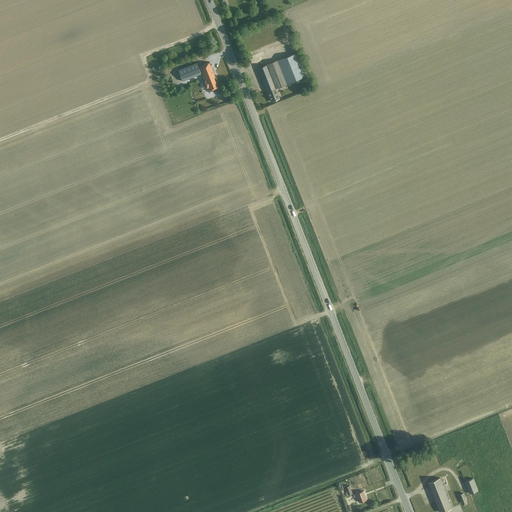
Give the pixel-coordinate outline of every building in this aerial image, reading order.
[(305,76),(296,53),(258,68),(267,91),(275,88),(305,76)] [(199,66),(198,62),(179,70),(183,81),(202,73),(209,91),(214,89),(215,92),(219,90),(214,77),(215,77),(209,62),(199,66)] [(279,98),(275,88),(267,91),(271,101),(279,98)] [(440,478),(428,483),(440,511),(441,511),(452,508),(440,478)] [(473,478),(465,481),(470,494),(478,490),(473,478)] [(364,491),(357,493),(358,496),(356,497),(357,499),(359,499),(360,502),(367,500),(364,491)]
